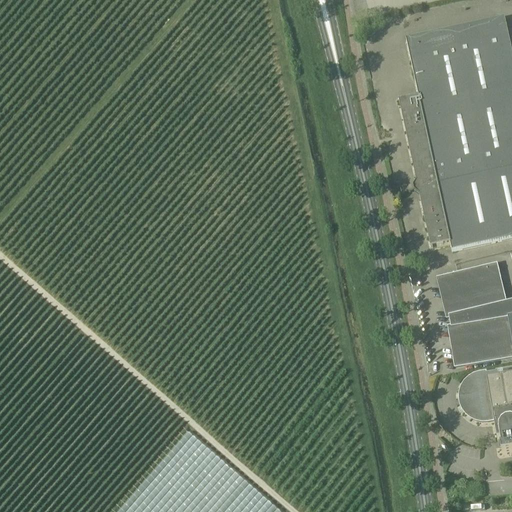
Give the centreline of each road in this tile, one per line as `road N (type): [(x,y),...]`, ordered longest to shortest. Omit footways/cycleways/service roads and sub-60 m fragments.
road 1 (secondary): [(425,511),(376,237),(323,11)]
road 2 (track): [(296,511),(0,256)]
road 3 (unknown): [(511,16),(494,12),(408,30),(390,43),(388,73),(421,258)]
